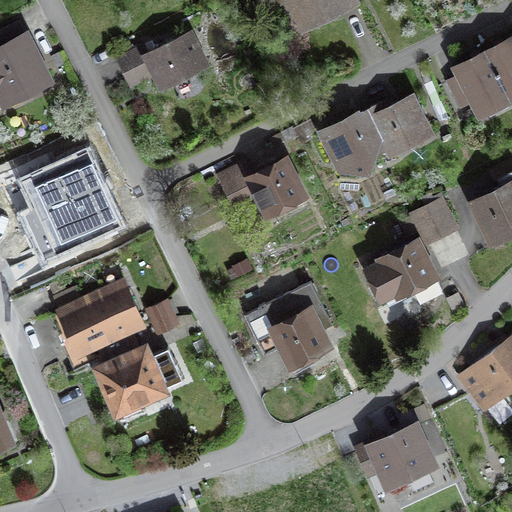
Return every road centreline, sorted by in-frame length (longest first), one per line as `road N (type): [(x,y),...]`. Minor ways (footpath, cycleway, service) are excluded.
road 1 (residential): [(276,447),(50,0)]
road 2 (unclassified): [(511,288),(483,320),(384,390),(276,447)]
road 3 (residential): [(82,498),(0,301)]
road 4 (residential): [(276,447),(82,498)]
